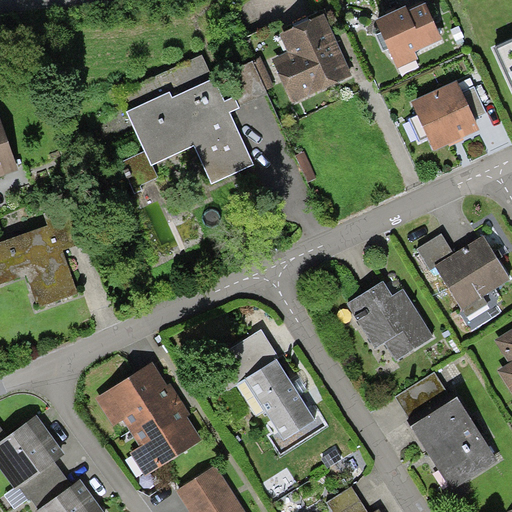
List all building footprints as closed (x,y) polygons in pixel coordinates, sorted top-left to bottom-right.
[(396,9),(367,23),(391,72),(415,60),(412,54),(440,40),(422,5),(400,17),(396,9)] [(315,14),(272,34),(287,65),(268,74),(283,107),(345,78),(315,14)] [(511,39),(493,48),(511,90),(511,39)] [(160,95),(118,114),(137,154),(109,167),(122,196),(154,182),(148,168),(186,150),(205,190),(248,170),(222,116),(261,97),(246,63),(163,102),(160,95)] [(452,84),(403,105),(425,157),(474,136),(468,122),(483,116),(471,87),(456,94),(452,84)] [(0,118),(0,174),(18,169),(0,118)] [(64,219),(0,243),(0,286),(21,278),(33,309),(79,291),(64,251),(75,247),(64,219)] [(447,257),(436,238),(412,252),(425,275),(431,272),(462,326),(488,311),(479,296),(504,282),(479,239),(447,257)] [(380,282),(342,305),(369,350),(380,344),(393,365),(431,342),(400,290),(389,297),(380,282)] [(511,329),(490,343),(505,368),(493,375),(511,406),(511,329)] [(235,385),(274,445),(315,419),(275,359),(235,385)] [(146,366),(89,401),(106,429),(116,423),(124,436),(176,404),(165,386),(159,389),(146,366)] [(431,374),(392,402),(407,424),(402,428),(447,491),(492,459),(431,374)] [(184,417),(176,404),(124,436),(134,451),(126,456),(139,477),(194,444),(179,420),(184,417)] [(57,456),(30,417),(0,438),(0,437),(0,477),(9,490),(14,486),(48,462),(57,456)] [(66,489),(48,462),(14,486),(34,510),(66,489)] [(238,511),(209,466),(169,492),(182,511),(238,511)] [(34,510),(30,511),(95,511),(76,482),(66,489),(34,510)] [(374,511),(373,509),(366,511),(361,511),(349,490),(326,504),(330,511),(374,511)]
